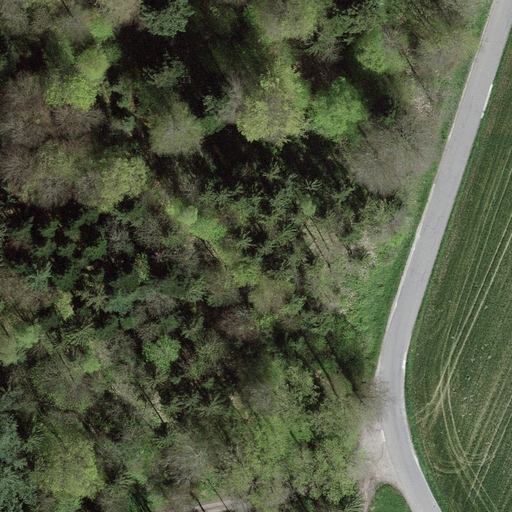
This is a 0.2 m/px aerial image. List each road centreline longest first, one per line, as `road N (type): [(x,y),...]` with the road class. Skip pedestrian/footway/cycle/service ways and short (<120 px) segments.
road 1 (unclassified): [(507,0),(392,366),(403,464),(427,511)]
road 2 (track): [(204,511),(403,464)]
